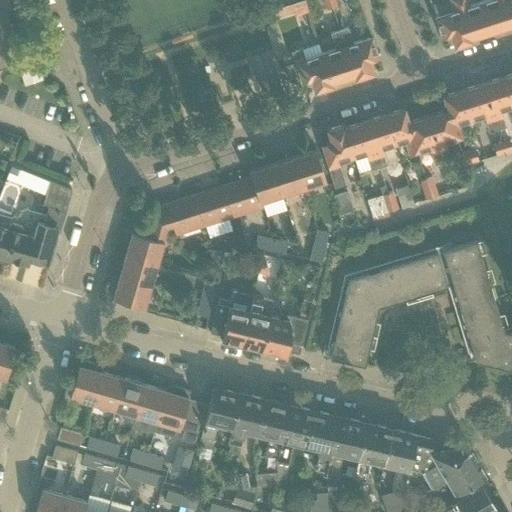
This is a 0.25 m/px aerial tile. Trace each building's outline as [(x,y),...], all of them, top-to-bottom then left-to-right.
[(0,0),(0,68),(16,63),(15,58),(16,58),(11,43),(10,43),(9,40),(13,38),(11,32),(12,32),(6,12),(10,11),(8,4),(10,3),(8,0),(0,0)] [(304,0),(303,0),(266,12),(270,24),(276,22),(274,16),(298,8),(300,15),(308,12),(304,0)] [(324,0),(327,9),(337,5),(335,0),(324,0)] [(472,38),(459,0),(449,0),(453,11),(434,17),(441,37),(450,34),(454,47),(471,41),(470,38),(472,38)] [(466,0),(459,0),(472,38),(490,32),(480,0),(468,4),(466,0)] [(481,0),(480,0),(490,32),(509,26),(500,0),(481,0)] [(511,0),(500,0),(509,26),(511,24),(511,0)] [(270,25),(264,27),(275,60),(288,56),(277,22),(276,22),(270,24),(270,25)] [(347,28),(341,30),(355,75),(353,76),(354,79),(373,73),(369,60),(378,57),(371,37),(352,43),(347,28)] [(335,48),(320,53),(320,54),(330,83),(331,83),(353,76),(355,75),(341,30),(330,34),(335,48)] [(302,47),(291,51),(293,57),(295,63),(301,82),(310,79),(314,92),(331,87),(332,86),(331,83),(330,84),(320,53),(317,44),(302,48),(302,47)] [(267,50),(255,54),(263,77),(275,72),(267,50)] [(19,72),(24,86),(43,79),(38,66),(19,72)] [(511,73),(501,77),(510,106),(511,107),(511,106),(511,73)] [(501,77),(482,83),(496,129),(496,130),(505,127),(500,110),(511,107),(510,106),(501,77)] [(482,83),(462,90),(471,119),(472,120),(484,116),(489,132),(496,130),(496,129),(482,83)] [(462,90),(442,96),(446,110),(456,139),(466,136),(462,123),(472,120),(471,119),(462,90)] [(404,108),(385,115),(394,144),(394,145),(404,141),(408,155),(409,154),(418,152),(417,151),(408,122),(404,108)] [(446,110),(427,116),(442,161),(442,162),(451,159),(445,142),(456,139),(446,110)] [(385,115),(366,121),(380,166),(388,164),(387,162),(398,158),(394,145),(394,144),(385,115)] [(427,116),(408,122),(417,151),(429,148),(433,161),(434,164),(442,162),(442,161),(427,116)] [(366,121),(347,127),(356,156),(365,153),(370,168),(371,170),(380,166),(366,121)] [(330,142),(321,145),(327,164),(334,186),(345,182),(338,162),(356,156),(347,127),(345,127),(344,124),(326,130),(330,142)] [(511,150),(509,140),(501,143),(504,154),(511,151),(511,150)] [(501,143),(493,145),(496,156),(504,154),(501,143)] [(475,149),(456,154),(460,167),(478,161),(475,149)] [(315,150),(293,157),(303,188),(325,181),(315,150)] [(365,153),(356,156),(361,171),(370,168),(365,153)] [(293,157),(270,164),(280,195),(303,188),(293,157)] [(248,171),(250,177),(251,176),(259,202),(261,202),(280,195),(270,164),(248,171)] [(45,192),(49,180),(11,166),(5,181),(44,196),(45,192)] [(250,177),(222,186),(232,217),(262,207),(261,202),(259,202),(251,176),(250,177)] [(431,178),(426,180),(432,197),(437,196),(431,178)] [(71,189),(49,180),(45,192),(68,201),(71,189)] [(432,197),(426,180),(420,182),(426,199),(432,197)] [(412,204),(407,185),(395,190),(402,208),(412,204)] [(222,186),(193,195),(203,226),(232,217),(222,186)] [(346,191),(332,195),(339,215),(353,210),(346,191)] [(392,191),(387,193),(393,210),(394,210),(398,209),(392,191)] [(64,213),(68,201),(45,192),(44,196),(42,204),(64,213)] [(387,193),(382,195),(387,212),(393,210),(387,193)] [(146,210),(146,213),(164,231),(165,227),(171,225),(174,235),(203,226),(193,195),(165,204),(165,205),(146,210)] [(387,212),(382,195),(365,200),(371,217),(387,212)] [(132,231),(125,253),(156,263),(163,241),(161,241),(164,231),(146,213),(140,234),(132,231)] [(0,227),(0,256),(7,259),(8,257),(25,262),(25,264),(26,264),(28,259),(46,264),(56,228),(37,222),(33,237),(21,233),(23,229),(21,225),(12,223),(8,225),(7,229),(0,227)] [(316,229),(311,247),(323,250),(328,232),(316,229)] [(256,235),(254,246),(268,250),(269,245),(270,240),(271,238),(256,235)] [(269,245),(268,250),(285,253),(287,242),(272,238),(271,238),(270,240),(269,245)] [(441,250),(475,361),(509,369),(511,358),(511,333),(503,331),(475,240),(441,250)] [(311,247),(309,259),(321,262),(323,250),(311,247)] [(208,265),(219,268),(223,253),(211,250),(208,265)] [(329,357),(364,366),(377,307),(376,303),(386,300),(387,304),(447,286),(436,252),(348,278),(329,357)] [(125,253),(119,276),(150,285),(156,263),(125,253)] [(252,254),(248,270),(258,272),(262,256),(252,254)] [(262,256),(258,272),(267,275),(268,270),(263,256),(262,256)] [(150,285),(119,276),(112,298),(143,307),(150,285)] [(203,284),(200,299),(211,303),(215,287),(203,284)] [(210,332),(210,333),(221,336),(221,337),(220,340),(241,344),(243,337),(253,295),(242,293),(232,291),(230,300),(218,297),(217,304),(214,314),(210,332)] [(241,344),(261,349),(268,316),(258,314),(262,297),(253,295),(241,344)] [(211,303),(200,299),(196,315),(207,317),(211,303)] [(268,316),(261,349),(285,355),(286,351),(298,354),(306,320),(287,316),(278,318),(268,316)] [(0,343),(0,376),(5,378),(14,347),(0,343)] [(69,397),(91,403),(100,372),(94,370),(94,368),(92,363),(79,360),(69,397)] [(91,403),(113,409),(122,378),(100,372),(91,403)] [(113,409),(134,416),(143,385),(122,378),(113,409)] [(134,416),(156,422),(165,391),(143,385),(134,416)] [(207,405),(200,436),(203,447),(210,448),(212,439),(216,425),(230,428),(238,392),(212,386),(210,391),(207,405)] [(156,422),(153,431),(194,443),(203,406),(203,403),(187,398),(188,397),(189,392),(176,388),(172,389),(171,393),(165,391),(156,422)] [(243,431),(255,434),(264,398),(238,392),(230,428),(226,444),(229,454),(237,456),(243,431)] [(264,451),(276,454),(288,404),(264,398),(255,434),(267,437),(264,451)] [(292,443),(305,446),(314,410),(288,404),(276,454),(275,459),(276,472),(276,479),(284,479),(292,443)] [(313,469),(325,472),(339,416),(314,410),(305,446),(318,449),(313,469)] [(342,455),(357,458),(365,422),(339,416),(325,472),(337,474),(342,455)] [(368,461),(382,464),(390,428),(365,422),(357,458),(352,478),(364,481),(368,461)] [(56,439),(78,446),(82,434),(60,427),(56,439)] [(392,491),(380,495),(385,511),(400,511),(408,508),(403,489),(407,470),(415,434),(393,429),(390,428),(382,464),(395,467),(391,486),(392,491)] [(407,470),(409,470),(419,472),(429,491),(445,481),(453,494),(484,475),(470,451),(463,446),(429,453),(433,439),(415,434),(407,470)] [(84,447),(100,452),(104,441),(87,436),(84,447)] [(104,441),(100,452),(115,456),(118,445),(104,441)] [(51,457),(74,464),(77,452),(55,445),(51,457)] [(176,448),(167,476),(184,481),(192,453),(176,448)] [(128,460),(144,465),(147,453),(131,449),(128,460)] [(80,465),(95,469),(98,458),(83,453),(80,465)] [(147,453),(144,465),(158,469),(161,457),(147,453)] [(98,458),(95,469),(110,474),(113,462),(98,458)] [(110,474),(116,476),(120,464),(113,462),(110,474)] [(127,466),(120,464),(116,476),(123,478),(127,466)] [(123,478),(139,482),(142,471),(127,466),(123,478)] [(110,474),(95,469),(86,501),(93,503),(102,485),(113,488),(116,476),(110,474)] [(142,471),(139,482),(153,487),(157,475),(142,471)] [(276,472),(255,474),(256,486),(276,484),(276,479),(276,472)] [(337,474),(325,472),(326,486),(326,493),(328,493),(335,493),(337,474)] [(233,476),(236,487),(248,485),(246,474),(233,476)] [(139,482),(116,476),(113,488),(135,494),(139,482)] [(488,511),(494,508),(481,485),(454,501),(453,501),(434,511),(488,511)] [(235,488),(231,501),(249,507),(256,486),(235,488)] [(316,499),(303,500),(304,509),(303,510),(310,511),(327,511),(326,493),(326,486),(315,487),(316,499)] [(34,511),(59,511),(64,495),(42,489),(34,511)] [(163,501),(179,506),(182,495),(167,490),(163,501)] [(335,493),(328,493),(329,511),(338,511),(337,493),(335,493)] [(59,511),(82,511),(86,501),(64,495),(59,511)] [(182,495),(179,506),(194,511),(197,499),(182,495)] [(128,511),(130,506),(111,500),(107,511),(128,511)] [(269,511),(302,511),(304,509),(273,500),(269,511)] [(82,511),(105,511),(107,508),(93,503),(86,501),(82,511)] [(207,511),(224,511),(226,507),(210,503),(207,511)]
